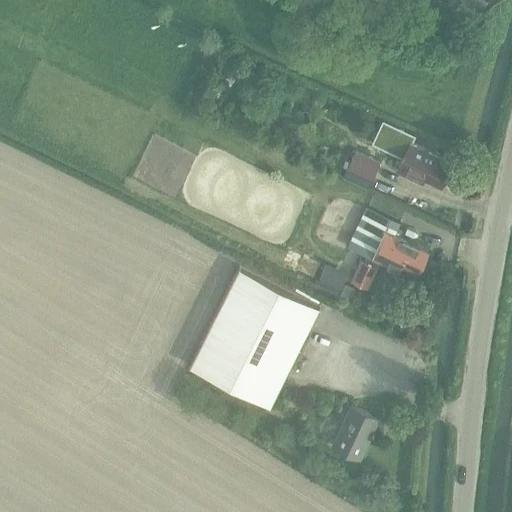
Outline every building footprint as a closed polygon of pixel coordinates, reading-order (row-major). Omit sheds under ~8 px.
[(383,122),(374,142),(405,157),(398,171),(421,182),(423,178),(440,186),(443,180),(446,179),(449,171),(448,169),(451,162),(411,143),(414,137),(383,122)] [(380,161),(357,150),(345,175),(368,187),(380,161)] [(417,273),(428,251),(394,235),(400,222),(368,207),(349,247),(366,255),(364,261),(361,259),(351,279),(367,287),(379,261),(398,270),(401,265),(417,273)] [(347,273),(326,262),(316,283),(338,293),(347,273)] [(242,265),(191,364),(271,405),(322,306),(242,265)] [(332,445),(360,458),(378,418),(351,405),(332,445)]
